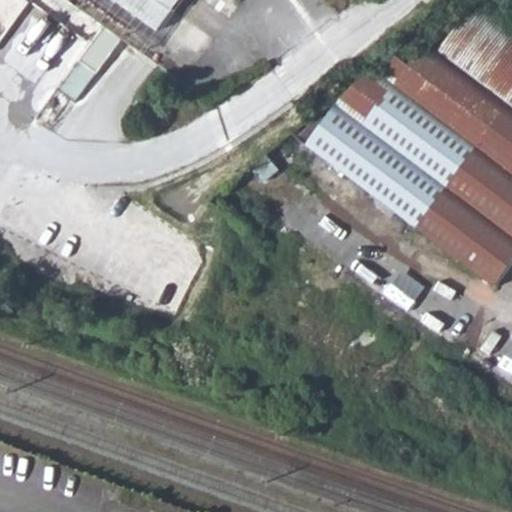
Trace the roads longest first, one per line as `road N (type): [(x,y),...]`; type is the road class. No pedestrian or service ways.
road 1 (unclassified): [(0,117),(49,150),(105,161),(167,152),(413,0)]
road 2 (unknown): [(62,152),(193,0)]
